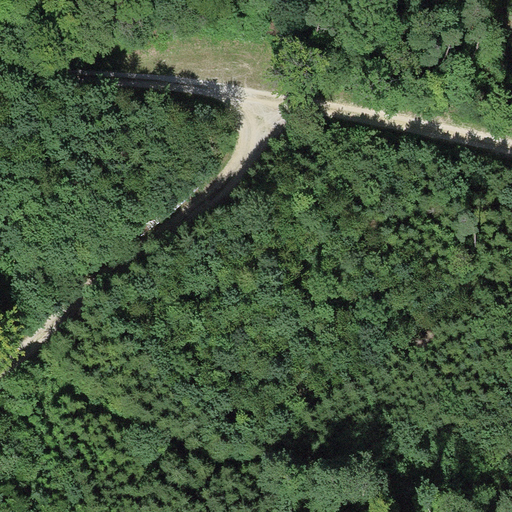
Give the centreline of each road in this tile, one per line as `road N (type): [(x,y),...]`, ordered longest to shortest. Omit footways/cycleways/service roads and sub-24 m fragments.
road 1 (track): [(511,151),(247,95),(0,72)]
road 2 (track): [(0,367),(245,158),(280,101)]
